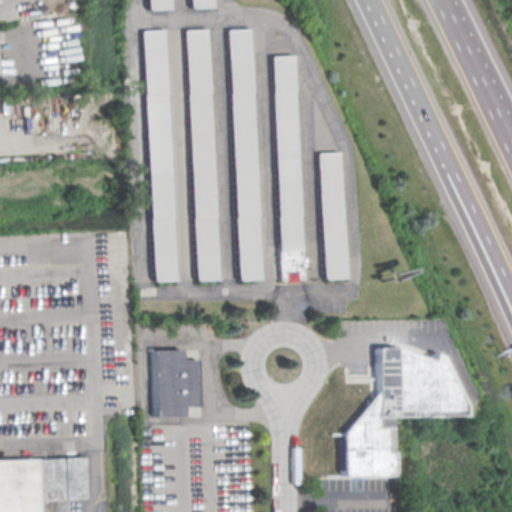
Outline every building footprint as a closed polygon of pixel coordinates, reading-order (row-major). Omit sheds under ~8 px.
[(145,0),(169,0),(170,7),(146,8),(145,0)] [(210,7),(210,0),(187,0),(188,8),(210,7)] [(141,30),(164,29),(175,281),(152,282),(141,30)] [(184,31),(207,29),(219,282),(195,283),(184,31)] [(226,30),(249,29),(261,281),(238,282),(226,30)] [(276,248),(268,57),(293,56),(300,247),(276,248)] [(315,151),(339,149),(344,277),(321,278),(315,151)] [(300,247),(303,282),(277,283),(276,248),(300,247)] [(455,403),(456,414),(383,417),(385,474),(333,476),(332,432),(367,391),(366,346),(384,346),(422,359),(425,351),(432,354),(455,403)] [(151,352),(182,350),(182,360),(198,362),(199,407),(182,407),(182,417),(154,416),(151,352)] [(0,511),(0,460),(81,458),(82,499),(37,502),(37,511),(0,511)]
